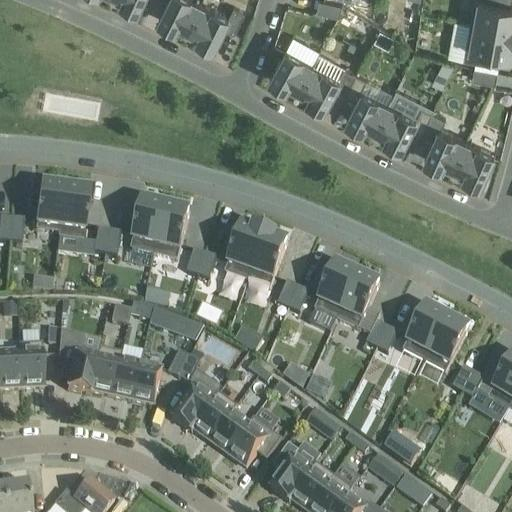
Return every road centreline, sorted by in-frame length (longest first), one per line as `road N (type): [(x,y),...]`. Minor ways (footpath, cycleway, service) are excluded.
road 1 (residential): [(511,317),(403,260),(240,193),(121,164),(0,149)]
road 2 (residential): [(234,97),(499,228)]
road 3 (residential): [(211,511),(117,452),(55,444),(0,451)]
road 4 (residential): [(30,0),(234,97)]
